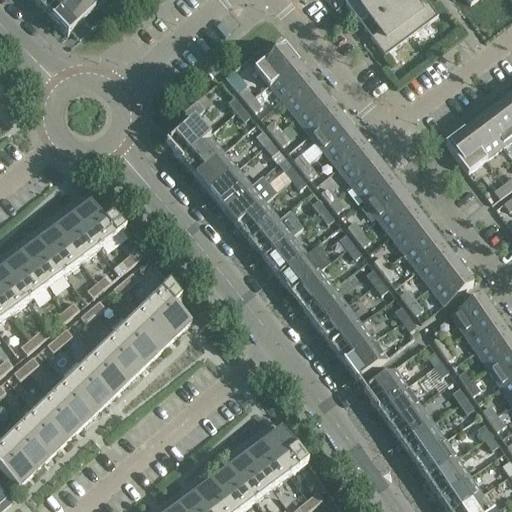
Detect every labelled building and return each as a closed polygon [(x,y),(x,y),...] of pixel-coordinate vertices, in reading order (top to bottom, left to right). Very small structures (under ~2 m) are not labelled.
[(44,0),(37,7),(52,23),(75,0),(44,0)] [(93,32),(115,14),(105,4),(95,13),(82,0),(75,0),(52,23),(67,39),(84,23),(93,32)] [(368,18),(374,26),(392,13),(382,0),(352,0),(345,6),(359,25),(368,18)] [(382,0),(392,13),(408,0),(382,0)] [(409,0),(408,0),(392,13),(412,39),(438,19),(424,0),(415,7),(409,0)] [(392,13),(374,26),(380,34),(371,41),(385,59),(412,39),(392,13)] [(254,72),(269,89),(298,65),(284,47),(254,72)] [(299,66),(298,65),(269,89),(283,106),(311,83),(298,67),(299,66)] [(283,106),(296,123),(325,99),(311,83),(283,106)] [(239,97),(247,107),(254,101),(246,91),(239,97)] [(511,98),(498,108),(511,126),(511,98)] [(338,116),(325,99),(296,123),(310,139),(338,116)] [(236,117),(243,111),(235,101),(228,107),(236,117)] [(247,107),(255,117),(262,111),(254,101),(247,107)] [(166,147),(181,165),(210,140),(195,122),(205,114),(197,105),(175,123),(183,133),(166,147)] [(511,144),(511,126),(498,108),(481,121),(503,151),(511,144)] [(243,111),(236,117),(244,126),(251,121),(243,111)] [(310,139),(324,156),(352,133),(338,116),(310,139)] [(464,132),(463,133),(486,164),(503,151),(481,121),(465,134),(464,132)] [(274,141),(281,135),(273,125),(266,131),(274,141)] [(366,149),(352,133),(324,156),(337,173),(366,149)] [(486,164),(463,133),(445,147),(468,177),(486,164)] [(289,145),(281,135),(274,141),(282,150),(289,145)] [(264,151),(271,146),(263,136),(256,141),(264,151)] [(195,181),(224,156),(210,140),(181,165),(195,181)] [(271,146),(264,151),(272,161),(279,155),(271,146)] [(380,167),(366,149),(337,173),(351,189),(380,167)] [(209,198),(214,193),(238,173),(224,156),(195,181),(209,198)] [(294,164),(302,174),(309,168),(301,159),(294,164)] [(380,167),(351,189),(354,193),(365,207),(394,184),(380,167)] [(302,174),(310,184),(316,178),(309,168),(302,174)] [(292,185),(299,180),(291,170),(284,175),(292,185)] [(222,214),(252,190),(238,173),(214,193),(209,198),(222,214)] [(299,180),(292,185),(300,195),(307,189),(299,180)] [(248,193),(222,214),(236,231),(266,207),(276,199),(262,181),(252,190),(248,193)] [(407,201),(400,193),(394,184),(365,207),(378,224),(407,201)] [(510,195),(504,188),(494,195),(500,203),(510,195)] [(329,207),(336,202),(328,192),(321,197),(329,207)] [(407,201),(378,224),(391,241),(420,219),(407,201)] [(344,212),(336,202),(329,207),(337,217),(344,212)] [(320,220),(327,214),(319,204),(312,210),(320,220)] [(106,225),(92,206),(73,219),(99,254),(126,234),(112,220),(106,225)] [(266,207),(236,231),(250,248),(279,224),(266,207)] [(327,229),(334,224),(327,214),(320,220),(327,229)] [(279,224),(250,248),(264,264),(293,241),(303,233),(289,216),(279,224)] [(73,219),(56,232),(81,266),(99,254),(73,219)] [(391,241),(404,258),(433,236),(420,219),(391,241)] [(355,241),(362,236),(354,226),(347,231),(355,241)] [(81,266),(56,232),(39,245),(64,279),(81,266)] [(370,246),(362,236),(355,241),(363,251),(370,246)] [(433,236),(404,258),(417,275),(446,253),(433,236)] [(347,255),(354,249),(346,239),(339,245),(347,255)] [(293,241),(264,264),(277,281),(306,259),(293,241)] [(39,245),(21,258),(47,292),(64,279),(39,245)] [(354,249),(347,255),(355,265),(361,259),(354,249)] [(306,259),(277,281),(291,298),(319,276),(330,268),(316,251),(306,259)] [(417,275),(430,292),(459,270),(446,253),(417,275)] [(47,292),(21,258),(4,271),(29,305),(47,292)] [(126,275),(136,266),(130,259),(120,267),(126,275)] [(381,275),(388,270),(381,260),(374,265),(381,275)] [(396,280),(388,270),(381,275),(389,285),(396,280)] [(459,270),(430,292),(444,310),(473,288),(459,270)] [(4,271),(0,273),(0,302),(12,318),(29,305),(4,271)] [(374,290),(381,284),(373,274),(366,280),(374,290)] [(319,276),(291,298),(304,316),(333,293),(319,276)] [(123,285),(129,293),(139,285),(133,277),(123,285)] [(106,278),(96,287),(103,294),(113,286),(106,278)] [(381,284),(374,290),(381,300),(388,294),(381,284)] [(129,293),(123,285),(113,294),(119,301),(129,293)] [(103,294),(96,287),(87,295),(93,303),(103,294)] [(181,302),(170,287),(146,310),(175,341),(192,325),(175,308),(181,302)] [(304,316),(317,333),(346,310),(333,293),(304,316)] [(408,310),(415,304),(407,294),(400,300),(408,310)] [(464,338),(494,318),(481,299),(451,320),(464,338)] [(0,326),(12,318),(0,302),(0,326)] [(422,314),(415,304),(408,310),(415,320),(422,314)] [(90,313),(96,321),(106,313),(99,305),(90,313)] [(73,306),(63,315),(70,322),(80,314),(73,306)] [(146,310),(130,325),(160,356),(175,341),(146,310)] [(346,310),(317,333),(330,350),(360,328),(346,310)] [(402,327),(409,321),(401,311),(394,317),(402,327)] [(96,321),(90,313),(80,322),(86,329),(96,321)] [(70,322),(63,315),(54,323),(60,331),(70,322)] [(476,356),(507,335),(494,318),(464,338),(476,356)] [(410,336),(417,331),(409,321),(402,327),(410,336)] [(160,356),(130,325),(114,340),(144,371),(160,356)] [(330,350),(343,367),(373,345),(360,328),(330,350)] [(57,341),(63,349),(73,341),(66,333),(57,341)] [(40,334),(30,343),(37,350),(46,342),(40,334)] [(488,374),(511,357),(511,343),(507,335),(476,356),(488,374)] [(441,339),(433,344),(441,354),(448,349),(441,339)] [(114,340),(99,355),(129,386),(144,371),(114,340)] [(63,349),(57,341),(47,350),(53,357),(63,349)] [(37,350),(30,343),(20,351),(27,359),(37,350)] [(373,345),(343,367),(357,386),(387,363),(373,345)] [(455,360),(448,349),(441,354),(448,365),(455,360)] [(129,386),(99,355),(83,370),(113,401),(129,386)] [(427,361),(435,372),(442,367),(435,356),(427,361)] [(501,392),(511,383),(511,357),(488,374),(501,392)] [(23,370),(30,377),(39,369),(33,361),(23,370)] [(7,363),(0,368),(0,374),(3,378),(13,370),(7,363)] [(442,367),(435,372),(442,382),(449,377),(442,367)] [(30,377),(23,370),(13,378),(20,385),(30,377)] [(83,370),(68,385),(97,416),(113,401),(83,370)] [(363,395),(377,413),(407,392),(394,372),(363,395)] [(465,390),(472,385),(465,375),(458,380),(465,390)] [(511,408),(511,383),(501,392),(511,408)] [(97,416),(68,385),(52,400),(81,431),(97,416)] [(479,395),(472,385),(465,390),(472,400),(479,395)] [(377,413),(389,431),(419,410),(407,392),(377,413)] [(452,398),(460,408),(467,403),(460,393),(452,398)] [(52,400),(36,415),(66,446),(81,431),(52,400)] [(467,403),(460,408),(467,418),(474,413),(467,403)] [(389,431),(402,449),(432,428),(419,410),(389,431)] [(490,426),(497,421),(490,410),(482,415),(490,426)] [(66,446),(36,415),(21,430),(50,461),(66,446)] [(504,431),(497,421),(490,426),(497,436),(504,431)] [(432,428),(402,449),(414,466),(444,446),(432,428)] [(477,434),(484,444),(492,439),(485,429),(477,434)] [(21,430),(5,445),(35,476),(50,461),(21,430)] [(308,466),(282,432),(264,445),(290,480),(308,466)] [(492,439),(484,444),(492,455),(499,450),(492,439)] [(35,476),(5,445),(0,449),(0,472),(18,492),(35,476)] [(264,445),(247,458),(272,493),(290,480),(264,445)] [(414,466),(426,484),(457,463),(444,446),(414,466)] [(230,471),(255,505),(272,493),(247,458),(230,471)] [(426,484),(438,502),(469,481),(457,463),(426,484)] [(509,481),(511,478),(511,468),(510,465),(502,470),(509,481)] [(230,471),(212,484),(232,511),(246,511),(255,505),(230,471)] [(438,502),(445,511),(462,511),(481,499),(469,481),(438,502)] [(232,511),(212,484),(195,497),(206,511),(232,511)] [(307,504),(313,511),(323,503),(317,496),(307,504)] [(206,511),(195,497),(177,510),(178,511),(206,511)] [(462,511),(489,511),(481,499),(462,511)]
